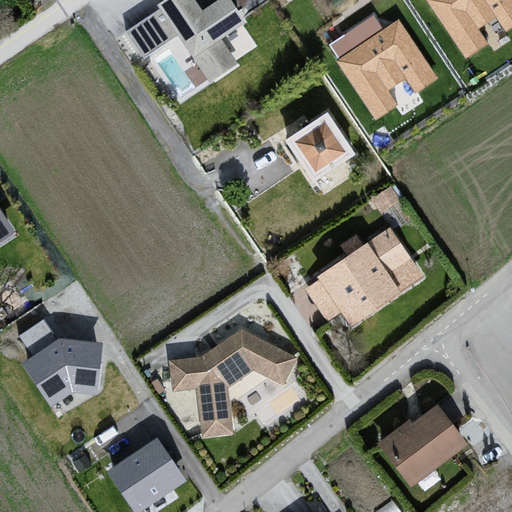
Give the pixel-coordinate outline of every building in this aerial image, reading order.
[(181,40),(212,84),(237,66),(221,42),(249,23),(232,0),(228,0),(209,14),(199,0),(169,0),(121,34),(143,66),(181,40)] [(511,0),(430,0),(466,54),(486,40),(478,28),(496,15),(506,29),(511,24),(511,0)] [(339,58),(382,29),(371,14),(328,42),(339,58)] [(339,58),(337,59),(374,116),(395,102),(386,89),(405,77),(414,91),(436,76),(397,19),(382,29),(339,58)] [(290,138),(316,180),(354,156),(328,114),(290,138)] [(0,244),(15,234),(0,211),(0,244)] [(303,286),(326,321),(337,314),(348,330),(427,279),(393,227),(303,286)] [(199,437),(232,435),(229,388),(252,371),(280,383),(295,356),(243,331),(202,359),(169,360),(173,393),(194,391),(199,437)] [(60,339),(22,365),(50,406),(72,392),(97,394),(102,343),(60,339)] [(384,442),(415,483),(467,444),(436,403),(384,442)] [(138,511),(185,481),(157,439),(107,472),(134,511),(138,511)]
